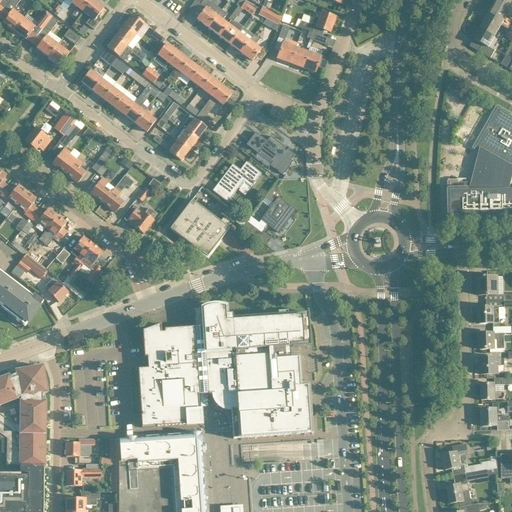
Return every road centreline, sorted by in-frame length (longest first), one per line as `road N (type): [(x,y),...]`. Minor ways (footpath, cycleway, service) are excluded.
road 1 (residential): [(349,511),(335,329),(310,259)]
road 2 (tertiary): [(404,511),(394,267)]
road 3 (tertiary): [(377,272),(389,511)]
road 4 (residential): [(139,305),(109,236),(0,147)]
road 5 (residential): [(400,43),(366,57),(335,201)]
road 6 (residential): [(462,425),(463,245)]
road 7 (unclassified): [(139,305),(220,274),(310,259)]
road 8 (residential): [(53,511),(54,368),(45,341)]
road 9 (residential): [(186,186),(57,91)]
road 10 (residential): [(262,92),(144,0)]
road 11 (residential): [(315,115),(358,0)]
road 12 (residential): [(186,186),(262,92)]
road 13 (residential): [(511,88),(462,60),(453,29),(463,0)]
